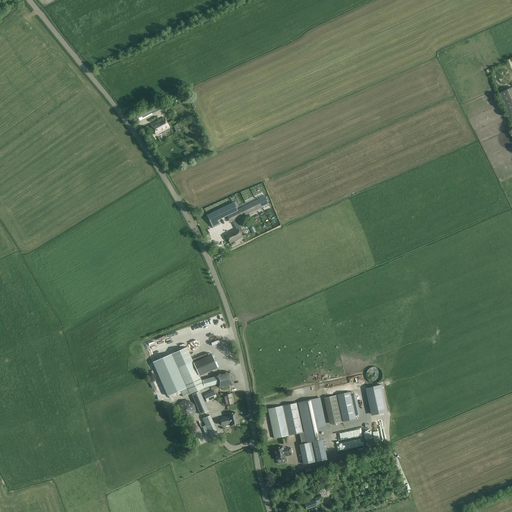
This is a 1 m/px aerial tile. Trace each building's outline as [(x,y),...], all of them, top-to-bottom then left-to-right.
[(511,121),(511,87),(499,93),(511,121)] [(158,106),(158,105),(136,117),(138,121),(160,110),(166,107),(164,103),(158,106)] [(169,128),(164,118),(151,125),(156,135),(169,128)] [(182,130),(179,124),(174,126),(176,132),(182,130)] [(230,222),(231,221),(232,221),(234,224),(245,219),(243,215),(259,207),(256,200),(227,214),(230,222)] [(237,229),(235,230),(225,235),(229,243),(241,237),(237,229)] [(211,354),(207,356),(193,362),(187,347),(172,354),(178,367),(189,394),(204,387),(199,376),(213,370),(217,368),(211,354)] [(187,388),(178,367),(172,354),(153,362),(168,396),(187,388)] [(228,372),(226,372),(216,375),(216,376),(202,380),(204,387),(205,390),(211,388),(211,390),(219,388),(231,385),(231,381),(232,381),(231,375),(229,376),(228,372)] [(192,394),(200,414),(208,411),(200,391),(192,394)] [(214,391),(204,395),(207,402),(217,398),(214,391)] [(343,421),(356,419),(350,392),(337,395),(343,421)] [(231,394),(227,395),(224,396),(226,405),(233,403),(231,394)] [(324,398),(329,424),(342,422),(336,395),(324,398)] [(297,402),(304,435),(327,430),(320,398),(297,402)] [(295,403),(268,409),(274,438),(302,432),(295,403)] [(238,425),(235,412),(228,414),(229,416),(221,417),(224,426),(231,425),(231,426),(238,425)] [(217,432),(210,415),(203,418),(206,425),(202,427),(206,436),(210,435),(217,432)] [(337,438),(330,439),(332,448),(361,443),(359,434),(361,433),(360,426),(335,430),(337,438)] [(322,439),(306,443),(299,444),(303,464),(326,459),(322,439)] [(285,458),(285,456),(291,455),(289,447),(283,449),(283,447),(283,446),(282,447),(275,448),(274,448),(274,449),(277,460),(278,460),(285,458),(285,459),(285,458)] [(306,509),(321,504),(318,497),(315,498),(315,499),(304,503),(306,509)]
